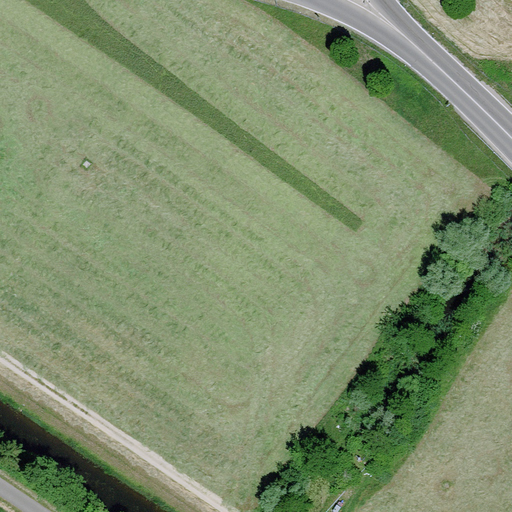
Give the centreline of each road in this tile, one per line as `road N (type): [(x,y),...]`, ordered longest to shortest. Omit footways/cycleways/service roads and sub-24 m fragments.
road 1 (track): [(0,346),(231,511)]
road 2 (trunk): [(511,139),(420,50)]
